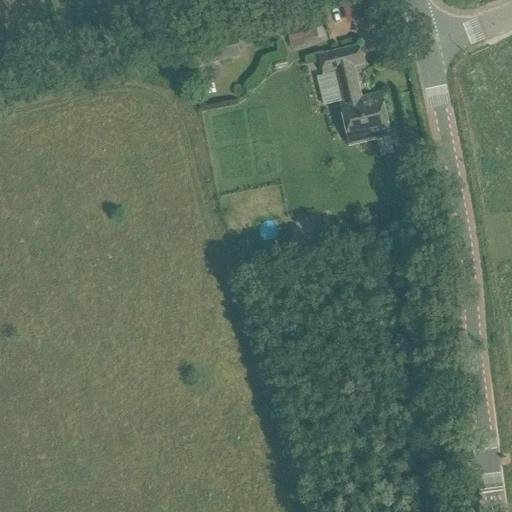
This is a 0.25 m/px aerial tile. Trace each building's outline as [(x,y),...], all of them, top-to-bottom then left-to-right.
[(304,41),(318,37),(315,24),(288,31),(293,48),(305,45),(304,41)] [(241,34),(191,45),(199,81),(230,74),(227,59),(246,54),(241,34)] [(359,48),(322,57),(326,73),(336,71),(345,106),(342,106),(349,134),(352,146),(391,136),(382,103),(365,107),(354,67),(364,64),(359,48)] [(269,64),(279,82),(295,73),(285,55),(269,64)] [(322,107),(323,112),(330,110),(337,140),(346,138),(338,103),(322,107)]
